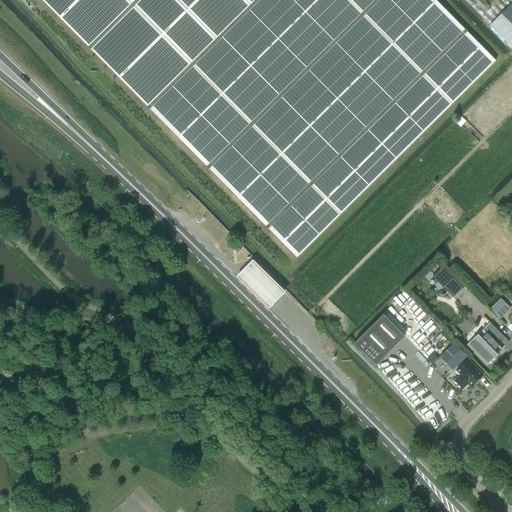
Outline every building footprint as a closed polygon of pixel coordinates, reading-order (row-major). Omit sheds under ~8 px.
[(41,0),(296,257),(495,60),(435,0),(41,0)] [(481,0),(463,0),(511,48),(511,0),(499,0),(490,9),(481,0)] [(235,276),(268,309),(284,292),(251,260),(235,276)] [(465,285),(445,264),(432,277),(453,298),(465,285)] [(491,310),(499,318),(509,308),(501,300),(491,310)] [(383,314),(354,343),(376,365),(405,336),(383,314)] [(467,345),(487,364),(500,351),(496,348),(499,346),(497,343),(503,337),(490,323),(467,345)] [(439,357),(452,370),(466,356),(454,343),(439,357)] [(471,386),(477,380),(483,375),(468,359),(456,371),(460,375),(454,380),(462,389),(468,383),(471,386)]
